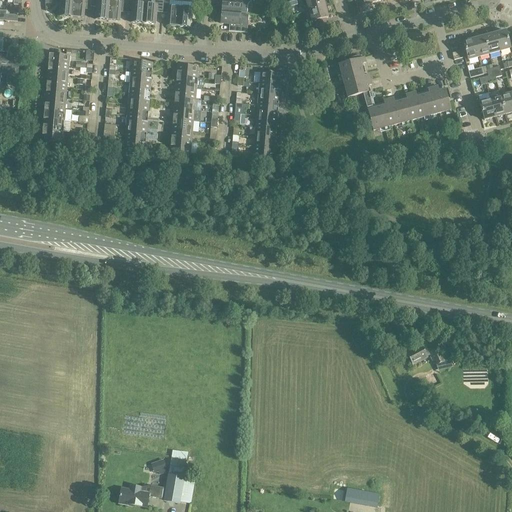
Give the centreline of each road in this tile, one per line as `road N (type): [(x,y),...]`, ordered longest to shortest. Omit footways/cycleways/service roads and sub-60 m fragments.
road 1 (primary): [(511,322),(141,260)]
road 2 (tertiary): [(200,52),(70,41),(41,26)]
road 3 (tertiary): [(349,41),(289,55),(200,52)]
road 4 (track): [(511,463),(414,403),(405,390),(416,378)]
road 5 (primary): [(141,260),(0,226)]
road 6 (primary): [(0,245),(141,260)]
